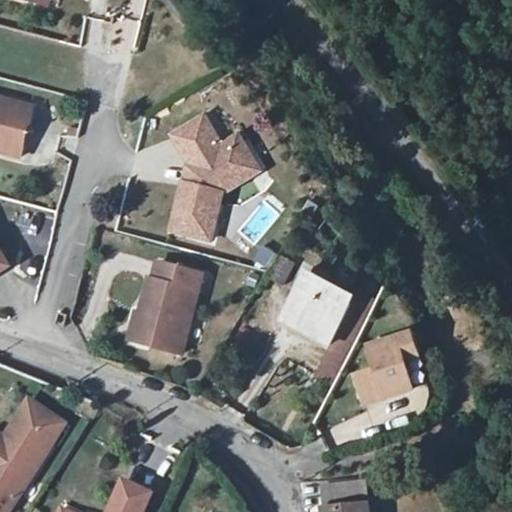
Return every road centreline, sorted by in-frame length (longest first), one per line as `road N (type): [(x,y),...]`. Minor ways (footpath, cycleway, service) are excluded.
road 1 (unclassified): [(291,0),(511,272)]
road 2 (residential): [(37,353),(93,147),(109,52)]
road 3 (unclassified): [(283,511),(268,475),(231,442),(174,407),(37,353)]
